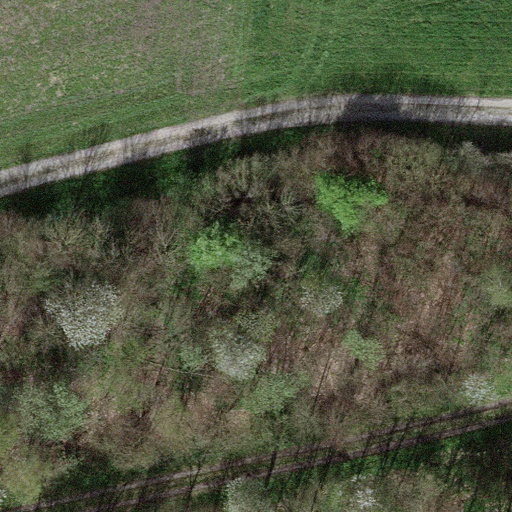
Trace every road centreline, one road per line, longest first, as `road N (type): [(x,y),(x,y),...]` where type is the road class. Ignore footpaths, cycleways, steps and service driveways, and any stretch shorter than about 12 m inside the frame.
road 1 (track): [(0,196),(334,103),(511,118)]
road 2 (track): [(103,511),(511,420)]
